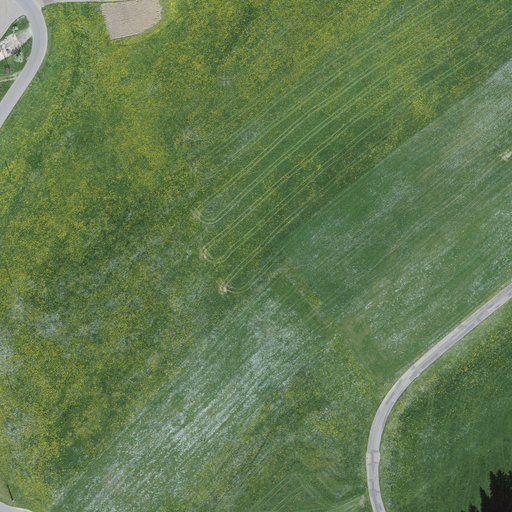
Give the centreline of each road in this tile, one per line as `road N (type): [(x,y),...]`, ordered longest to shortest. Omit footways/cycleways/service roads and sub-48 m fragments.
road 1 (unclassified): [(511,288),(385,403),(373,448),(381,511)]
road 2 (unclassified): [(23,0),(36,17),(39,47),(0,117)]
